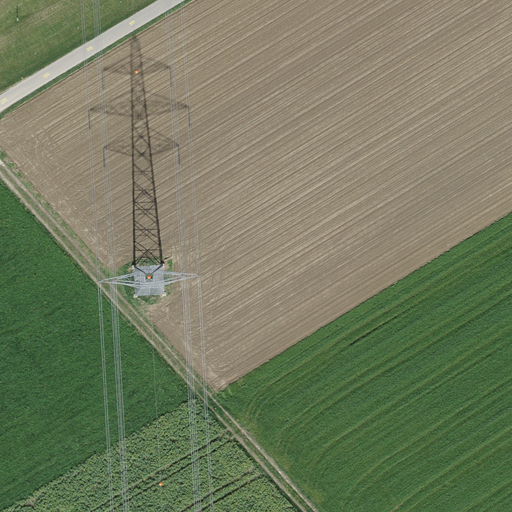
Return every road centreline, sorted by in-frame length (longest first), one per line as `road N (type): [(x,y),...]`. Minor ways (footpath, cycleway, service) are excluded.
road 1 (track): [(308,511),(0,168)]
road 2 (unclassified): [(186,0),(0,113)]
